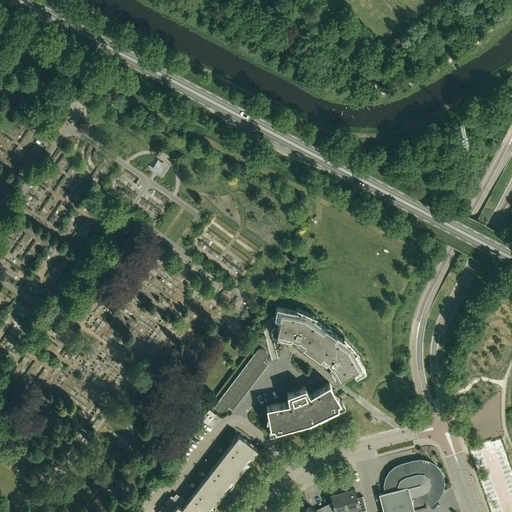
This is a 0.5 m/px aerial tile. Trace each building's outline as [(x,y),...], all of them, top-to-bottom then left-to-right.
[(276,307),(273,318),(279,319),(275,337),(291,340),(295,342),(325,363),(329,367),(336,380),(352,371),(355,376),(365,371),(354,353),(357,351),(357,352),(358,352),(343,336),(316,317),(316,316),(295,307),(295,308),(296,308),(296,311),(276,307)] [(256,350),(250,358),(264,369),(267,364),(263,361),(266,357),(266,356),(266,355),(266,354),(266,353),(266,352),(265,351),(263,349),(262,349),(261,348),(260,348),(259,348),(258,349),(257,349),(257,350),(256,350)] [(246,363),(260,373),(264,369),(250,358),(246,363)] [(243,368),(257,378),(260,373),(246,363),(243,368)] [(253,383),(257,378),(243,368),(239,372),(253,383)] [(236,377),(250,387),(253,383),(239,372),(236,377)] [(232,381),(246,392),(250,387),(236,377),(232,381)] [(229,386),(243,396),(246,392),(232,381),(229,386)] [(267,428),(268,435),(276,433),(275,431),(307,422),(316,417),(337,407),(338,409),(345,406),(341,400),(339,401),(329,383),(309,394),(304,386),(286,393),(288,402),(266,406),(269,427),(267,428)] [(239,401),(243,396),(229,386),(225,391),(239,401)] [(222,395),(236,406),(239,401),(225,391),(222,395)] [(222,395),(216,404),(215,404),(215,405),(215,406),(215,407),(215,408),(216,409),(216,410),(217,410),(218,411),(219,412),(220,412),(221,412),(222,412),(223,412),(224,412),(224,411),(225,411),(228,407),(232,410),(236,406),(222,395)] [(201,420),(208,425),(215,415),(209,410),(201,420)] [(170,507),(169,508),(168,510),(163,506),(158,511),(208,511),(206,510),(212,501),(215,504),(226,489),(223,487),(231,478),(233,480),(245,465),(242,463),(249,454),(252,457),(257,450),(238,435),(186,502),(176,494),(173,497),(171,496),(165,503),(170,507)] [(413,511),(413,508),(425,505),(432,502),(437,497),(441,491),(442,484),(441,477),(439,471),(434,465),(428,462),(421,460),(413,461),(401,464),(394,467),(389,472),(385,478),(384,485),(385,492),(378,493),(382,511),(413,511)] [(347,509),(347,511),(359,511),(366,510),(362,496),(356,497),(354,488),(350,489),(349,487),(341,489),(347,509)] [(347,511),(347,509),(341,489),(334,491),(334,493),(330,494),(332,502),(323,506),(326,511),(347,511)]
